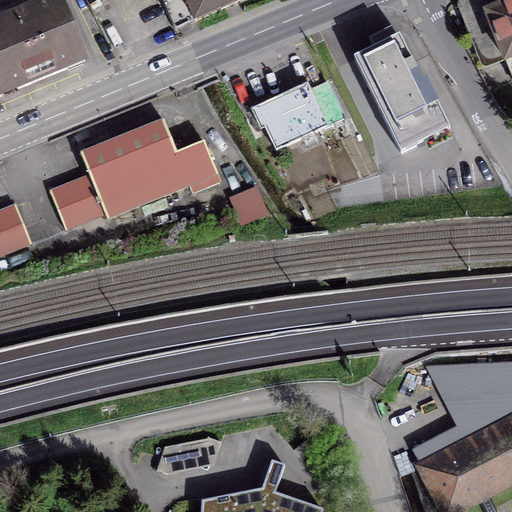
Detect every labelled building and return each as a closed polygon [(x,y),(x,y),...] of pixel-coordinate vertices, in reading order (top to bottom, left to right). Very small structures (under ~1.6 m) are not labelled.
[(0,94),(3,102),(92,65),(65,0),(59,0),(0,24),(0,94)] [(195,21),(238,1),(237,0),(172,0),(184,25),(195,20),(195,21)] [(511,0),(504,0),(507,8),(487,16),(511,78),(511,0)] [(408,76),(417,72),(399,37),(354,59),(401,154),(450,130),(437,104),(425,110),(408,76)] [(344,119),(328,85),(311,93),(307,86),(298,91),(301,98),(260,117),(276,151),(344,119)] [(110,223),(220,180),(206,144),(178,155),(164,121),(82,153),(91,174),(51,190),(67,231),(107,215),(110,223)] [(0,253),(29,241),(14,207),(0,212),(0,253)] [(511,410),(483,426),(487,434),(421,468),(443,511),(455,511),(511,482),(511,410)] [(321,511),(322,510),(275,494),(285,466),(272,462),(262,490),(202,502),(201,511),(321,511)]
